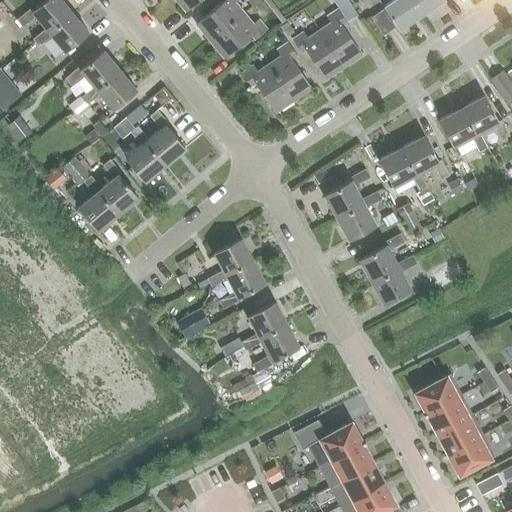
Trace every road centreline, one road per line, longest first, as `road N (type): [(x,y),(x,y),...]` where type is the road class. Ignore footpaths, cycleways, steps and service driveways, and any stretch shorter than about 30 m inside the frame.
road 1 (residential): [(444,511),(258,169)]
road 2 (residential): [(258,169),(511,0)]
road 3 (residential): [(258,169),(117,0)]
road 4 (residential): [(135,269),(258,169)]
